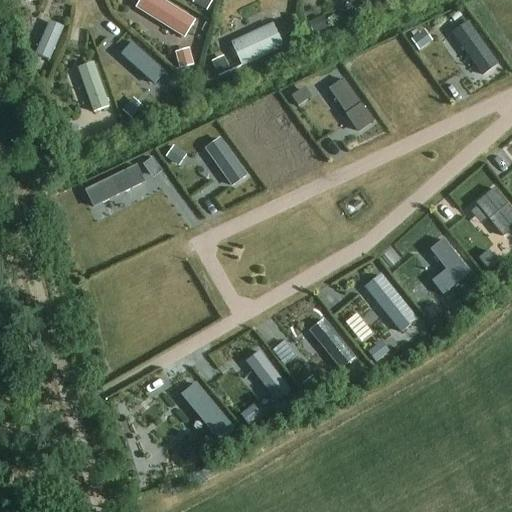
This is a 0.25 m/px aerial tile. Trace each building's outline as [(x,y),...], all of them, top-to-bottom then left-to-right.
[(380,0),(349,0),(348,2),(374,14),(380,0)] [(133,24),(187,48),(196,28),(142,4),(133,24)] [(32,63),(48,70),(63,36),(47,29),(32,63)] [(240,79),(283,63),(272,34),(229,51),(240,79)] [(139,54),(126,63),(158,108),(171,99),(139,54)] [(179,82),(194,76),(187,59),(172,65),(179,82)] [(84,125),(110,114),(91,72),(66,83),(84,125)]
